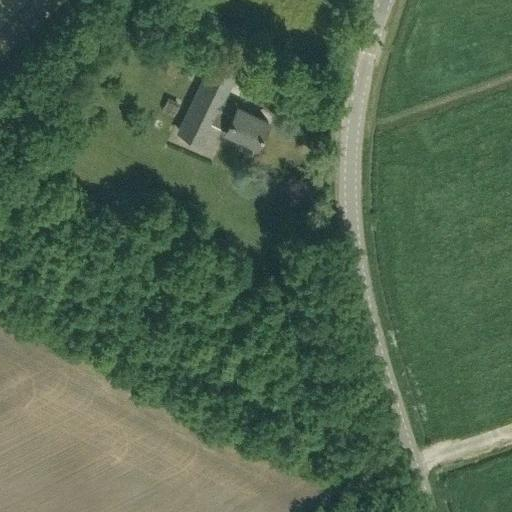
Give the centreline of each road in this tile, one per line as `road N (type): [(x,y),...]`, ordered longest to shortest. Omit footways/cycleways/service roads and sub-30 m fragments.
road 1 (tertiary): [(424,511),(383,387),(352,246),(356,94),(386,0)]
road 2 (track): [(123,0),(0,123)]
